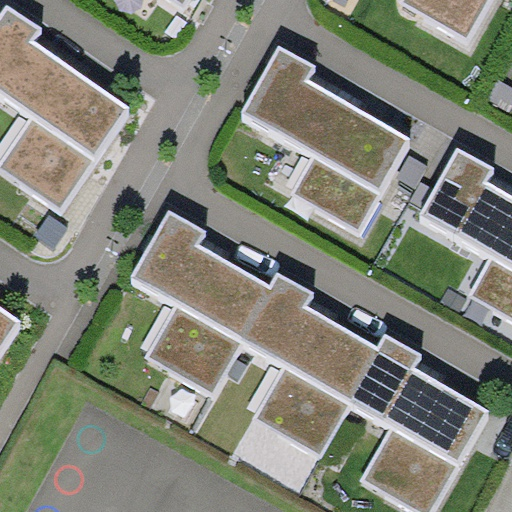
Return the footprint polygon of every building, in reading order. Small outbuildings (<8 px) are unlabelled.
[(158,0),(187,20),(200,0),(158,0)] [(409,0),(404,10),(469,46),(494,0),(409,0)] [(0,156),(0,174),(63,217),(135,111),(0,19),(0,112),(20,127),(0,156)] [(281,55),(246,121),(318,159),(297,199),(363,234),(411,144),(307,90),(316,73),(281,55)] [(459,158),(426,221),(498,258),(474,304),(511,323),(511,207),(487,195),(496,177),(459,158)] [(169,221),(133,283),(178,309),(152,355),(215,391),(243,342),(287,367),(258,416),(321,452),(349,404),(391,428),(361,481),(414,511),(435,511),(489,419),(415,377),(423,364),(387,343),(378,358),(326,328),(305,316),(312,303),(278,284),(272,295),(221,266),(194,251),(201,239),(169,221)] [(0,364),(28,323),(0,303),(0,364)]
